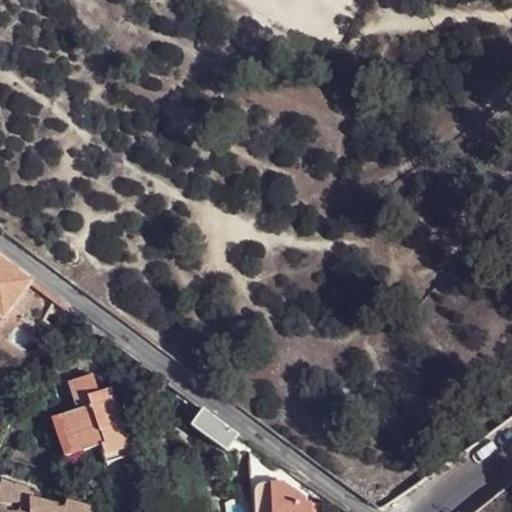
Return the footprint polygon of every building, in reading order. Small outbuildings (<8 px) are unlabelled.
[(0,324),(6,317),(31,282),(0,259),(0,324)] [(93,374),(69,380),(69,381),(78,409),(62,414),(68,437),(77,435),(82,451),(102,445),(104,448),(126,442),(112,398),(101,401),(98,392),(93,374)] [(112,398),(109,388),(98,392),(101,401),(112,398)] [(229,450),(240,434),(206,408),(194,424),(229,450)] [(53,416),(65,455),(82,451),(77,435),(68,437),(62,414),(53,416)] [(105,463),(131,455),(126,442),(104,448),(101,449),(105,463)] [(22,488),(0,480),(0,511),(89,511),(88,507),(67,501),(65,507),(52,504),(52,505),(44,508),(42,501),(32,498),(32,495),(22,488)] [(256,511),(319,511),(320,502),(307,502),(307,499),(286,483),(286,481),(266,482),(260,485),(256,492),(256,511)]
